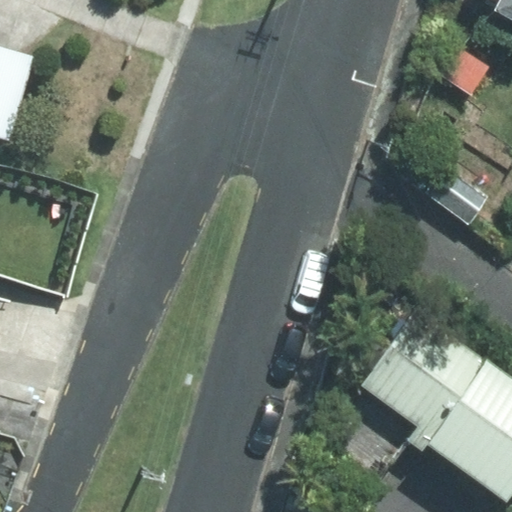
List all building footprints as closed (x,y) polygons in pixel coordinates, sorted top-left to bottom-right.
[(511,18),(511,0),(491,0),(489,6),(511,18)] [(496,51),(463,26),(430,69),(462,94),(496,51)] [(29,66),(0,58),(0,136),(10,139),(29,66)] [(488,198),(443,164),(422,192),(467,226),(488,198)] [(421,444),(498,500),(511,481),(511,379),(411,306),(354,384),(411,426),(401,439),(417,450),(421,444)]
